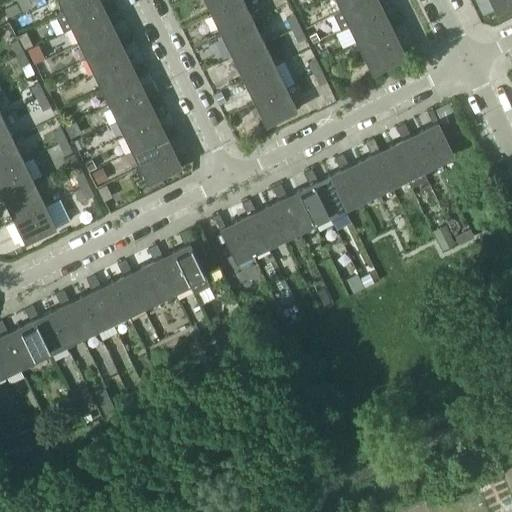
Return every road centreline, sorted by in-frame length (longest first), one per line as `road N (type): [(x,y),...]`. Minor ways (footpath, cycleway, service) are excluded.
road 1 (residential): [(229,178),(468,62)]
road 2 (residential): [(0,285),(229,178)]
road 3 (residential): [(229,178),(144,0)]
